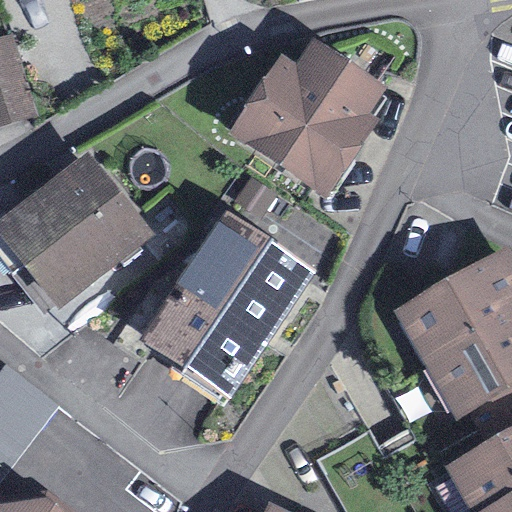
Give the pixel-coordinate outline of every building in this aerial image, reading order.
[(272,84),(243,137),(321,191),(377,95),(331,62),(272,84)] [(57,308),(142,246),(88,173),(3,236),(57,308)] [(302,279),(223,229),(145,353),(225,403),(302,279)] [(511,273),(503,257),(408,310),(436,358),(511,315),(511,273)] [(511,315),(436,358),(463,407),(511,379),(511,315)] [(511,436),(461,467),(487,511),(489,511),(511,498),(511,436)] [(511,511),(511,498),(489,511),(511,511)]
